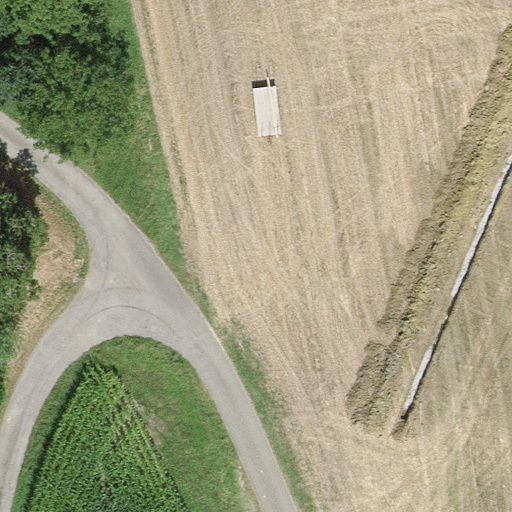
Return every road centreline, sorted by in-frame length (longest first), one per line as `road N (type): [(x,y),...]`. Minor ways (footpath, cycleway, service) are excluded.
road 1 (track): [(0,145),(60,186),(145,284),(204,367),(276,511)]
road 2 (track): [(145,284),(90,307),(31,367),(0,483)]
